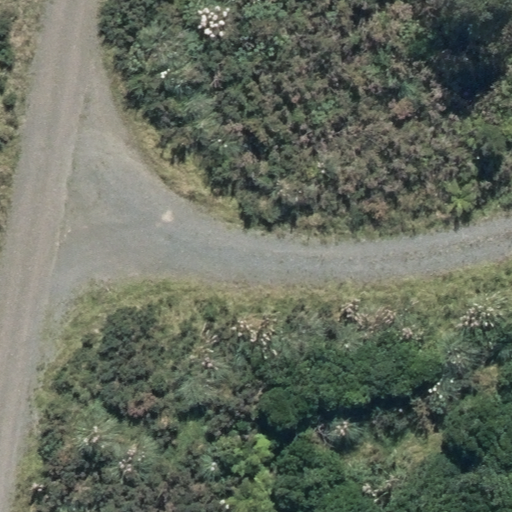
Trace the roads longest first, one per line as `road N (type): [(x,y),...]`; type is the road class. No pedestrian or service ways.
road 1 (track): [(19,159),(140,221),(323,241),(511,211)]
road 2 (track): [(19,159),(0,405)]
road 3 (track): [(54,0),(19,159)]
